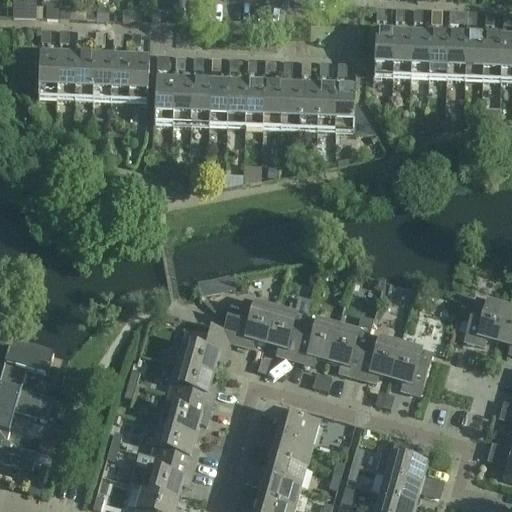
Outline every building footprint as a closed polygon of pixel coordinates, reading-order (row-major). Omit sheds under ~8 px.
[(24,22),(42,23),(42,11),(36,11),(36,4),(25,3),(25,5),(24,22)] [(13,4),(12,21),(24,22),(25,5),(13,4)] [(42,23),(46,23),(60,23),(61,12),(42,11),(42,23)] [(60,23),(78,24),(78,12),(61,12),(60,23)] [(78,24),(96,25),(96,13),(78,12),(78,24)] [(96,25),(115,26),(115,14),(96,13),(96,25)] [(385,13),(376,13),(376,25),(385,26),(385,13)] [(122,26),(132,27),(132,15),(122,14),(122,26)] [(404,14),(394,14),(394,26),(403,26),(404,14)] [(421,15),(412,14),(412,27),(421,27),(421,15)] [(132,27),(141,27),(142,15),(132,15),(132,27)] [(440,16),(430,15),(430,27),(439,28),(440,16)] [(166,28),(175,29),(176,16),(166,16),(166,28)] [(457,16),(448,16),(448,28),(457,28),(457,16)] [(476,17),(466,16),(466,29),(475,29),(476,17)] [(493,17),(484,17),(484,30),(493,30),(493,17)] [(511,18),(502,18),(502,30),(511,31),(511,18)] [(50,35),(41,35),(41,47),(50,47),(50,35)] [(68,36),(60,35),(59,48),(68,48),(68,36)] [(77,48),(95,49),(95,37),(78,36),(77,48)] [(104,49),(104,37),(95,37),(95,49),(104,49)] [(391,83),(393,38),(375,37),(373,82),(391,83)] [(122,38),(113,38),(113,50),(122,50),(122,38)] [(411,39),(393,38),(391,83),(409,84),(411,39)] [(140,39),(131,39),(131,50),(140,51),(140,39)] [(429,40),(411,39),(409,84),(427,85),(429,40)] [(447,40),(429,40),(427,85),(446,85),(447,40)] [(465,41),(447,40),(446,85),(463,86),(465,41)] [(483,42),(465,41),(463,86),(481,87),(483,42)] [(501,42),(483,42),(481,87),(499,87),(501,42)] [(511,42),(501,42),(499,87),(511,87),(511,42)] [(56,105),(58,59),(40,59),(38,104),(56,105)] [(76,60),(58,59),(56,105),(74,106),(76,60)] [(94,61),(76,60),(74,106),(92,106),(94,61)] [(92,106),(110,107),(112,62),(94,61),(92,106)] [(165,73),(166,61),(157,61),(156,73),(165,73)] [(130,62),(112,62),(110,107),(128,108),(130,62)] [(147,109),(148,63),(130,62),(128,108),(147,109)] [(184,62),(175,62),(175,74),(184,74),(184,62)] [(202,63),(193,62),(193,74),(202,75),(202,63)] [(220,63),(212,63),(211,75),(220,76),(220,63)] [(238,64),(229,64),(229,76),(238,76),(238,64)] [(256,65),(247,65),(247,77),(256,77),(256,65)] [(274,66),(265,66),(264,77),(273,78),(274,66)] [(292,67),(283,66),(283,78),(291,79),(292,67)] [(310,67),(301,67),(300,79),(310,79),(310,67)] [(328,68),(319,68),(319,80),(328,80),(328,68)] [(346,69),(337,68),(336,81),(345,81),(346,69)] [(156,85),(154,130),(172,131),(174,86),(156,85)] [(172,131),(190,132),(192,87),(174,86),(172,131)] [(190,132),(208,133),(210,87),(192,87),(190,132)] [(208,133),(227,133),(228,88),(210,87),(208,133)] [(227,133),(244,134),(246,89),(228,88),(227,133)] [(244,134),(262,135),(264,90),(246,89),(244,134)] [(262,135),(280,136),(282,90),(264,90),(262,135)] [(280,136),(298,136),(300,91),(282,90),(280,136)] [(298,136),(316,137),(318,92),(300,91),(298,136)] [(316,137),(334,138),(336,93),(318,92),(316,137)] [(354,94),(336,93),(334,138),(352,139),(354,94)] [(268,171),(267,182),(278,182),(279,171),(268,171)] [(476,303),(464,346),(484,351),(486,345),(497,348),(507,311),(476,303)] [(230,347),(233,348),(251,353),(253,346),(265,350),(275,313),(243,304),(237,325),(228,322),(224,333),(223,336),(230,347)] [(511,312),(507,311),(497,348),(509,351),(508,358),(511,359),(511,312)] [(307,322),(275,313),(265,350),(277,353),(275,360),(295,366),(307,322)] [(164,325),(178,328),(179,323),(165,319),(164,325)] [(338,331),(307,322),(295,366),(313,371),(315,364),(327,367),(338,331)] [(369,340),(338,331),(327,367),(339,371),(338,377),(357,383),(369,340)] [(220,335),(210,332),(207,343),(185,337),(176,369),(213,379),(216,367),(223,369),(230,347),(223,336),(220,335)] [(401,349),(369,340),(357,383),(376,388),(378,382),(390,385),(401,349)] [(10,347),(0,383),(0,388),(21,395),(21,394),(27,374),(47,380),(53,359),(10,347)] [(420,400),(431,362),(432,358),(401,349),(390,385),(402,388),(400,395),(420,400)] [(482,373),(489,375),(493,361),(486,359),(482,373)] [(257,376),(265,378),(269,364),(261,362),(257,376)] [(176,369),(168,400),(211,412),(217,393),(210,391),(213,379),(176,369)] [(140,377),(132,375),(128,389),(135,391),(140,377)] [(320,394),(324,380),(316,378),(312,391),(320,394)] [(324,380),(320,394),(328,396),(332,382),(324,380)] [(0,388),(0,434),(9,437),(15,416),(46,425),(50,411),(51,405),(41,402),(41,400),(21,394),(21,395),(0,388)] [(124,402),(132,404),(135,391),(128,389),(124,402)] [(383,411),(387,398),(379,395),(375,409),(383,411)] [(387,398),(383,411),(390,414),(394,400),(387,398)] [(168,400),(159,431),(195,441),(199,429),(206,431),(211,412),(168,400)] [(276,441),(312,452),(319,430),(303,426),(305,417),(288,412),(285,421),(282,420),(276,441)] [(159,431),(150,462),(194,475),(199,455),(192,453),(195,441),(159,431)] [(0,457),(2,458),(0,465),(32,474),(37,457),(16,451),(17,448),(7,445),(9,437),(0,434),(0,457)] [(122,439),(114,437),(110,451),(118,453),(122,439)] [(349,453),(353,439),(345,437),(341,451),(349,453)] [(276,441),(270,462),(307,472),(312,452),(276,441)] [(421,489),(427,468),(409,463),(413,450),(395,445),(391,458),(382,455),(376,477),(421,489)] [(106,464),(114,466),(118,453),(110,451),(106,464)] [(355,456),(351,470),(359,472),(363,458),(355,456)] [(150,462),(141,493),(178,504),(181,491),(188,493),(194,475),(150,462)] [(270,462),(265,482),(301,492),(307,472),(270,462)] [(511,463),(509,463),(503,484),(511,486),(511,463)] [(332,479),(341,482),(345,468),(336,466),(332,479)] [(359,472),(351,470),(347,483),(355,485),(359,472)] [(415,510),(421,489),(376,477),(370,497),(379,500),(415,510)] [(341,482),(332,479),(328,493),(337,495),(341,482)] [(265,482),(259,503),(291,511),(295,511),(301,492),(265,482)] [(32,484),(28,496),(39,500),(43,487),(32,484)] [(135,511),(175,511),(178,504),(141,493),(135,511)] [(339,511),(344,511),(347,511),(351,500),(343,498),(339,511)] [(93,511),(102,511),(105,502),(97,500),(93,511)] [(414,511),(415,510),(379,500),(375,511),(414,511)] [(291,511),(259,503),(256,511),(291,511)]
